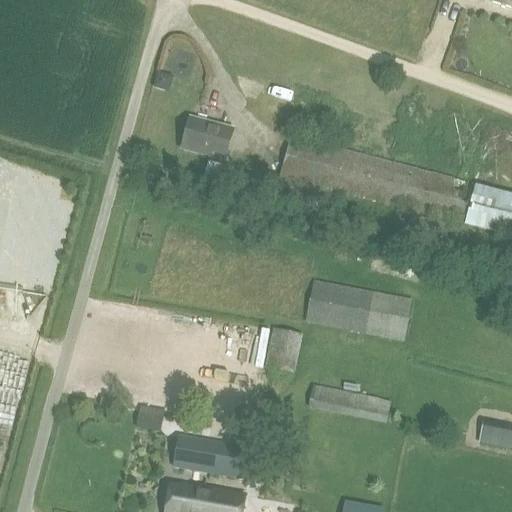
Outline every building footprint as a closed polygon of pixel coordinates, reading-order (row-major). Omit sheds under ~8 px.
[(511,0),(481,0),(511,8),(511,0)] [(191,65),(203,53),(186,35),(173,47),(191,65)] [(190,120),(182,151),(226,162),(233,130),(190,120)] [(511,195),(291,137),(276,196),(314,206),(319,189),(511,239),(511,195)] [(208,162),(201,186),(215,190),(222,167),(208,162)] [(32,281),(29,295),(44,299),(47,285),(32,281)] [(314,282),(306,325),(404,344),(413,301),(314,282)] [(291,324),(289,347),(306,349),(309,326),(291,324)] [(185,351),(192,389),(217,385),(212,359),(234,355),(231,337),(217,340),(218,345),(185,351)] [(313,386),(308,409),(387,426),(392,404),(313,386)] [(241,414),(242,396),(224,394),(224,406),(231,406),(230,413),(241,414)] [(160,434),(165,412),(141,407),(136,429),(160,434)] [(511,428),(483,422),(478,446),(511,453),(511,428)] [(249,483),(255,450),(179,437),(173,470),(249,483)] [(172,486),(167,511),(242,511),(245,497),(206,490),(206,492),(172,486)] [(382,511),(383,510),(346,503),(343,511),(382,511)]
